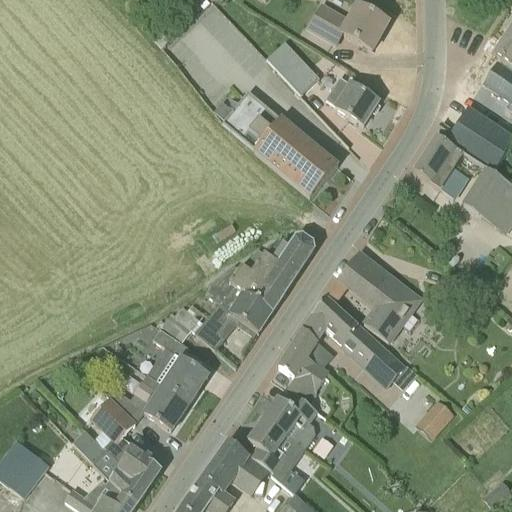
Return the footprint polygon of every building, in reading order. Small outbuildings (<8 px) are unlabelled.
[(308,34),(335,49),(341,38),(372,55),(388,27),(357,9),(348,25),(322,10),(308,34)] [(232,25),(220,37),(250,68),(262,56),(232,25)] [(486,110),(511,125),(511,78),(509,77),(511,72),(511,29),(493,57),(502,63),(499,67),(500,72),(508,76),(486,110)] [(266,63),(301,100),(319,83),(284,46),(266,63)] [(335,112),(363,130),(378,106),(350,88),(339,82),(325,104),(336,110),(335,112)] [(253,155),(310,203),(338,170),(281,122),(279,124),(248,98),(224,127),(255,153),(253,155)] [(462,158),(471,164),(484,173),(493,178),(499,166),(510,141),(467,113),(445,147),(462,158)] [(449,132),(443,128),(441,127),(435,136),(442,140),(444,141),(446,141),(447,141),(448,140),(449,139),(450,139),(450,137),(450,136),(450,134),(449,133),(449,132)] [(439,194),(462,158),(445,147),(436,141),(413,177),(439,194)] [(499,166),(493,178),(504,185),(511,173),(499,166)] [(504,238),(511,226),(511,225),(511,190),(484,173),(461,209),(504,238)] [(203,299),(219,310),(221,307),(225,301),(229,304),(234,295),(238,294),(273,317),(314,255),(313,247),(303,240),(295,242),(293,245),(287,241),(279,244),(267,262),(261,257),(257,262),(254,260),(241,270),(238,274),(233,270),(218,282),(209,290),(203,299)] [(359,256),(326,301),(334,309),(347,292),(374,314),(362,329),(389,347),(422,303),(359,256)] [(466,281),(479,290),(484,283),(471,274),(466,281)] [(192,336),(214,355),(223,343),(218,340),(231,320),(258,338),(273,317),(238,294),(234,295),(229,304),(225,301),(221,307),(219,310),(207,321),(190,309),(186,315),(181,311),(172,323),(169,320),(163,327),(183,343),(190,334),(192,336)] [(311,321),(302,334),(316,346),(325,333),(343,349),(341,352),(386,393),(406,371),(359,329),(357,331),(333,311),(334,309),(326,301),(311,321)] [(164,352),(145,379),(189,408),(207,380),(172,357),(183,343),(163,327),(152,344),(164,352)] [(287,394),(294,399),(308,409),(319,393),(317,392),(328,375),(324,372),(323,373),(306,362),(316,346),(302,334),(278,372),(294,383),(287,394)] [(105,400),(109,404),(129,424),(137,412),(145,417),(144,418),(171,435),(189,408),(145,379),(129,404),(111,390),(105,400)] [(277,402),(262,424),(303,452),(314,438),(313,431),(308,428),(317,416),(308,409),(294,399),(287,409),(277,402)] [(109,445),(101,452),(105,456),(105,455),(114,463),(111,467),(115,470),(112,474),(116,476),(121,469),(151,489),(161,476),(146,465),(149,461),(127,447),(121,442),(134,429),(129,424),(109,404),(99,414),(98,413),(88,423),(109,445)] [(439,406),(426,421),(440,433),(453,418),(439,406)] [(461,412),(466,418),(470,414),(465,408),(461,412)] [(250,462),(268,474),(273,478),(272,481),(279,486),(295,464),(303,452),(262,424),(247,445),(257,452),(250,462)] [(93,469),(122,499),(137,510),(151,489),(121,469),(116,476),(112,474),(115,470),(111,467),(114,463),(105,455),(105,456),(101,452),(84,435),(84,436),(72,448),(93,469)] [(16,446),(0,466),(0,485),(23,503),(48,471),(16,446)] [(181,511),(230,511),(235,506),(225,499),(234,486),(251,497),(268,474),(250,462),(228,446),(181,511)] [(135,511),(137,510),(122,499),(114,511),(103,504),(97,511),(96,511),(72,495),(65,505),(74,511),(135,511)] [(284,511),(308,511),(303,507),(295,500),(284,511)]
